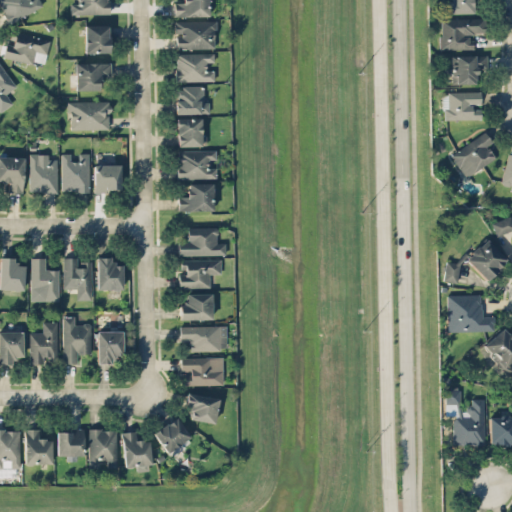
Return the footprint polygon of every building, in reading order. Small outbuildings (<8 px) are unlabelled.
[(0,0),(0,7),(7,22),(42,6),(39,0),(0,0)] [(77,0),(77,3),(69,3),(69,14),(108,13),(107,0),(77,0)] [(173,15),(208,16),(207,0),(182,0),(183,2),(173,2),(173,15)] [(450,0),(451,1),(446,1),(446,12),(474,12),(473,0),(450,0)] [(473,48),(472,34),(483,34),(483,17),(439,18),(440,49),(473,48)] [(214,20),(174,21),(175,48),(214,48),(214,20)] [(83,24),(84,52),(108,52),(107,24),(83,24)] [(49,39),(11,29),(8,41),(6,41),(2,56),(43,66),(49,39)] [(175,81),(213,80),(213,69),(206,69),(205,62),(213,61),(213,52),(174,52),(175,81)] [(451,83),(475,83),(475,69),(485,68),(485,54),(450,55),(451,83)] [(110,62),(75,62),(75,89),(99,89),(99,76),(110,77),(110,62)] [(0,110),(12,102),(5,93),(15,86),(0,63),(0,110)] [(174,86),(175,113),(208,113),(207,101),(202,101),(202,86),(174,86)] [(442,119),(480,118),(480,108),(472,108),(472,104),(480,103),(480,91),(442,92),(442,119)] [(69,129),(109,128),(108,100),(68,101),(69,129)] [(176,146),(201,145),(200,117),(176,117),(176,146)] [(491,142),(485,131),(450,154),(464,177),(495,158),(487,145),(491,142)] [(215,178),(215,167),(208,167),(208,159),(214,159),(214,149),(176,150),(177,178),(215,178)] [(60,152),(61,191),(88,191),(88,152),(77,152),(77,160),(69,160),(69,152),(60,152)] [(56,191),(56,158),(47,158),(47,153),(29,153),(28,191),(56,191)] [(511,154),(507,153),(500,183),(510,186),(509,190),(511,191),(511,154)] [(22,192),(22,156),(0,155),(0,180),(8,181),(7,191),(22,192)] [(93,191),(120,190),(119,163),(92,164),(93,191)] [(211,182),(187,183),(187,196),(176,196),(177,210),(212,209),(211,182)] [(496,235),(511,228),(511,222),(509,215),(491,222),(496,235)] [(186,227),(186,240),(177,240),(177,255),(224,254),(223,242),(216,242),(216,226),(186,227)] [(456,282),(460,258),(466,259),(486,279),(506,259),(485,238),(470,253),(469,256),(461,255),(454,262),(445,260),(442,280),(456,282)] [(24,264),(15,264),(15,257),(0,256),(0,288),(23,289),(24,264)] [(76,299),(91,299),(90,261),(76,261),(76,256),(62,257),(62,288),(75,288),(76,299)] [(96,289),(121,288),(121,264),(112,264),(112,256),(95,256),(96,289)] [(29,300),(58,300),(58,269),(44,269),(44,257),(30,257),(29,300)] [(178,287),(209,286),(208,273),(220,273),(220,258),(180,259),(180,271),(178,271),(178,287)] [(211,318),(210,293),(185,293),(185,302),(178,302),(178,319),(211,318)] [(493,315),(480,316),(479,293),(446,294),(447,331),(493,330),(493,315)] [(63,362),(76,362),(76,353),(90,353),(89,323),(74,323),(73,315),(61,315),(63,362)] [(29,363),(42,363),(42,358),(57,358),(56,320),(42,321),(42,331),(29,332),(29,363)] [(225,324),(178,325),(178,339),(189,339),(189,350),(225,349),(225,324)] [(511,367),(508,367),(509,361),(511,358),(511,334),(508,334),(503,327),(479,348),(499,373),(511,373),(511,375),(511,382),(511,381),(511,367)] [(22,356),(22,330),(0,330),(0,362),(13,363),(13,356),(22,356)] [(96,330),(97,363),(110,362),(110,356),(121,355),(121,330),(96,330)] [(222,384),(222,356),(179,356),(180,372),(184,371),(184,384),(222,384)] [(445,387),(445,411),(457,412),(458,387),(445,387)] [(189,419),(214,423),(218,397),(186,392),(184,408),(191,409),(189,419)] [(452,444),(484,443),(483,398),(470,398),(470,407),(460,408),(461,417),(452,417),(452,444)] [(489,444),(511,443),(511,415),(488,416),(489,444)] [(153,433),(167,452),(178,444),(179,447),(191,437),(174,416),(153,433)] [(37,428),(23,428),(24,463),(50,463),(50,438),(38,438),(37,428)] [(115,428),(88,428),(87,466),(103,466),(115,466),(115,428)] [(0,467),(19,467),(18,429),(0,429),(0,467)] [(82,429),(55,429),(55,454),(82,454),(82,429)] [(124,466),(137,465),(137,468),(151,466),(148,438),(135,440),(134,430),(120,431),(124,466)]
